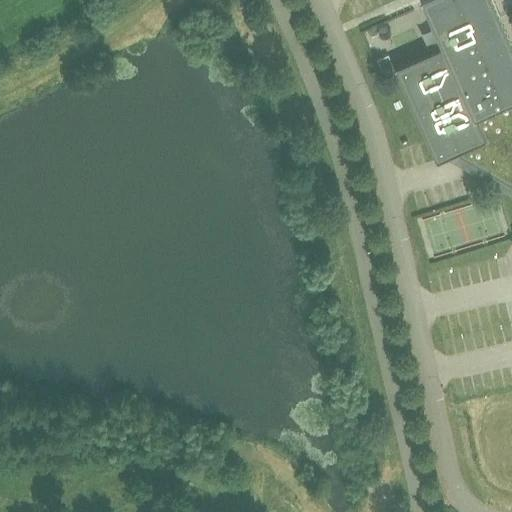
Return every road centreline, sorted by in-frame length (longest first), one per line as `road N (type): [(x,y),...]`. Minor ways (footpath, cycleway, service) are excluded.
road 1 (unclassified): [(319,0),(385,184),(447,474),(472,511)]
road 2 (unclassified): [(414,511),(331,127),(278,0)]
road 3 (track): [(161,0),(0,88)]
